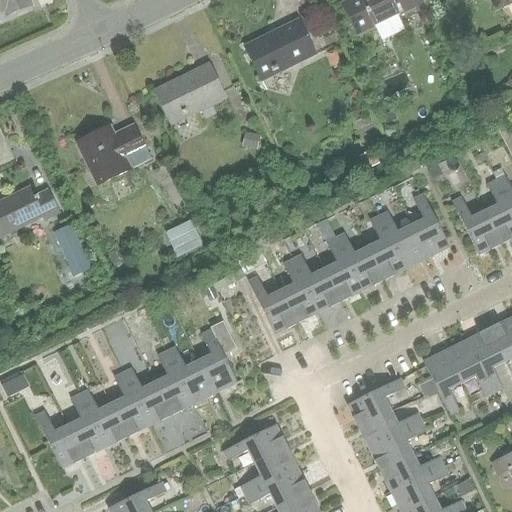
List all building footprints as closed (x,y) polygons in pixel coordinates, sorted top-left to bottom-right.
[(0,0),(0,23),(1,24),(0,22),(0,19),(3,19),(31,7),(27,0),(0,0)] [(426,9),(421,0),(354,0),(342,6),(356,35),(412,9),(415,15),(426,9)] [(261,83),(315,56),(298,22),(244,48),(261,83)] [(342,66),(334,50),(329,52),(335,64),(331,66),(333,70),(342,66)] [(171,126),(225,100),(208,66),(155,92),(171,126)] [(393,112),(381,117),(385,125),(396,120),(393,112)] [(97,187),(130,172),(150,162),(134,128),(114,137),(110,128),(77,144),(97,187)] [(260,136),(245,133),(241,148),(257,151),(260,136)] [(379,165),(373,151),(358,157),(365,172),(379,165)] [(511,194),(505,179),(496,183),(511,215),(511,194)] [(496,208),(484,214),(500,246),(511,240),(511,215),(496,183),(486,188),(496,208)] [(48,191),(34,198),(30,189),(0,203),(0,238),(42,218),(44,222),(59,215),(48,191)] [(423,222),(410,228),(426,259),(447,249),(422,197),(413,201),(423,222)] [(500,246),(484,214),(471,220),(461,200),(452,205),(478,257),(500,246)] [(426,259),(410,228),(397,234),(388,215),(379,219),(404,270),(426,259)] [(379,243),(367,249),(383,281),(404,270),(379,219),(370,224),(379,243)] [(191,222),(164,234),(175,258),(202,246),(191,222)] [(72,279),(91,270),(70,226),(53,234),(69,267),(67,268),(72,279)] [(383,281),(367,249),(354,256),(345,236),(335,241),(361,292),(383,281)] [(336,265),(323,271),(339,303),(361,292),(335,241),(327,245),(336,265)] [(259,252),(238,263),(241,270),(243,274),(265,264),(259,252)] [(339,303),(323,271),(310,278),(300,258),(291,262),(317,314),(339,303)] [(292,286),(279,292),(295,325),(317,314),(291,262),(282,266),(292,286)] [(233,275),(237,283),(246,279),(243,274),(241,270),(232,274),(233,275)] [(233,275),(224,280),(228,288),(237,283),(233,275)] [(295,325),(279,292),(266,299),(257,279),(247,283),(273,336),(295,325)] [(211,286),(203,290),(209,303),(217,299),(211,286)] [(488,331),(504,363),(511,359),(511,324),(510,320),(488,331)] [(467,342),(493,394),(502,390),(492,370),(504,363),(488,331),(467,342)] [(198,362),(213,395),(235,384),(210,332),(201,336),(211,356),(198,362)] [(445,353),(461,385),(474,379),(484,399),(493,394),(467,342),(445,353)] [(166,354),(192,406),(213,395),(198,362),(185,369),(175,349),(166,354)] [(449,416),(450,416),(459,412),(448,391),(461,385),(445,353),(423,364),(449,416)] [(192,406),(166,354),(157,358),(166,377),(154,384),(170,417),(192,406)] [(123,375),(148,427),(170,417),(154,384),(141,390),(132,370),(123,375)] [(110,406),(126,438),(148,427),(123,375),(113,380),(123,399),(110,406)] [(21,393),(14,380),(0,386),(0,387),(6,400),(21,393)] [(399,381),(347,407),(358,429),(390,413),(383,400),(404,390),(399,381)] [(79,397),(104,449),(126,438),(110,406),(98,412),(88,392),(79,397)] [(67,428),(82,460),(104,449),(79,397),(70,401),(80,421),(67,428)] [(390,413),(358,429),(369,451),(421,425),(417,416),(396,426),(390,413)] [(82,460),(67,428),(54,434),(45,414),(35,419),(61,471),(82,460)] [(421,425),(369,451),(380,473),(412,457),(405,444),(426,433),(421,425)] [(254,465),(286,449),(275,427),(222,454),(227,463),(248,453),(254,465)] [(447,451),(444,443),(434,448),(437,455),(447,451)] [(244,497),(297,471),(286,449),(254,465),(260,478),(240,488),(244,497)] [(511,455),(491,466),(496,477),(507,472),(511,483),(511,455)] [(412,457),(380,473),(391,495),(443,469),(438,459),(418,469),(412,457)] [(443,469),(391,495),(399,511),(412,511),(434,501),(427,487),(447,477),(443,469)] [(297,471),(244,497),(249,506),(269,496),(276,509),(308,493),(297,471)] [(473,491),(467,481),(455,487),(461,498),(473,491)] [(108,511),(148,511),(145,504),(165,494),(161,484),(108,511)] [(317,511),(308,493),(276,509),(277,511),(317,511)] [(439,511),(434,501),(412,511),(464,511),(465,511),(460,502),(441,511),(439,511)]
